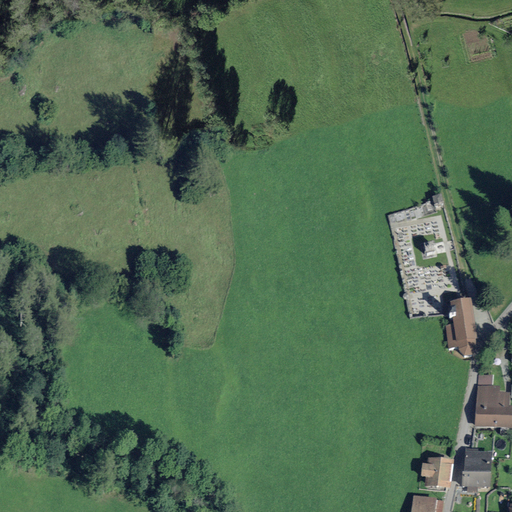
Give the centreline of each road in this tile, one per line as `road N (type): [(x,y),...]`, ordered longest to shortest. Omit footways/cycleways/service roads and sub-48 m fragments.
road 1 (track): [(396,0),(456,175),(490,333)]
road 2 (residential): [(511,308),(476,360),(447,511)]
